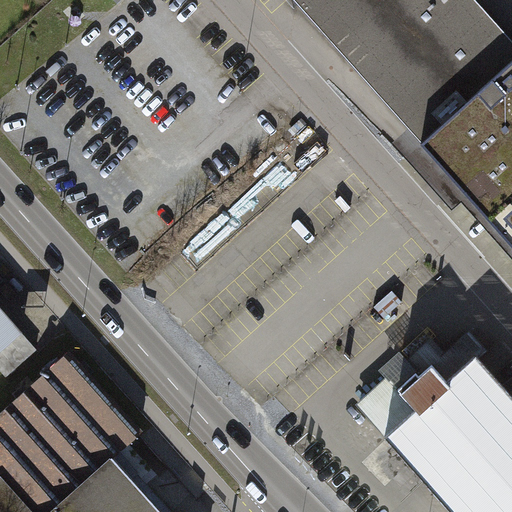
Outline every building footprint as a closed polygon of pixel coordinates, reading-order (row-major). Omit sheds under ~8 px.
[(272,0),(412,155),(511,65),(511,43),(472,0),(272,0)] [(511,65),(412,155),(511,275),(511,65)] [(0,314),(0,359),(23,339),(0,314)] [(387,379),(357,406),(452,511),(511,511),(511,395),(480,359),(488,351),(471,331),(446,353),(432,338),(408,360),(401,352),(380,371),(387,379)] [(140,440),(72,357),(0,416),(0,511),(154,511),(114,463),(140,440)]
